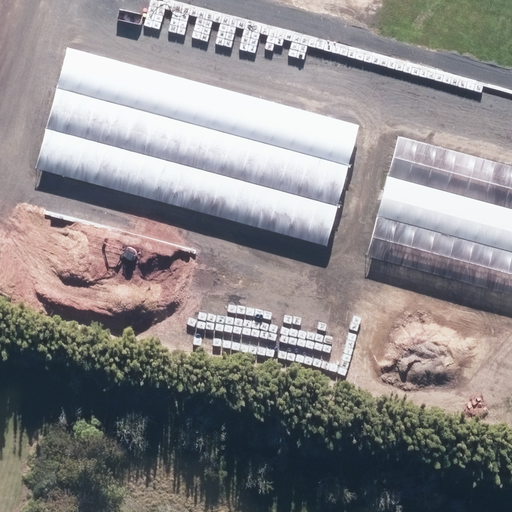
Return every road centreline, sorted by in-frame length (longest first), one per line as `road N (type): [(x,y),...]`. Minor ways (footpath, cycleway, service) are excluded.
road 1 (track): [(511,306),(0,173)]
road 2 (track): [(511,153),(41,26),(48,0)]
road 3 (track): [(41,26),(0,173)]
road 4 (track): [(385,118),(346,261)]
